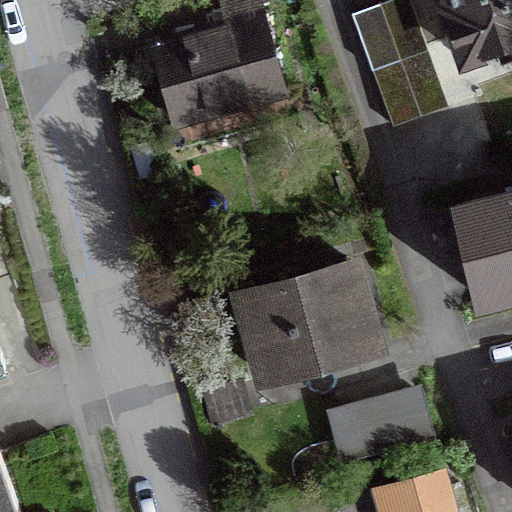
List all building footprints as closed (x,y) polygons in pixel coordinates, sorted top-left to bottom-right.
[(263,0),(217,0),(225,24),(149,45),(170,123),(282,92),(258,2),(263,0)] [(425,52),(405,0),(392,0),(376,6),(397,62),(425,52)] [(511,0),(444,0),(447,4),(441,7),(460,61),(511,42),(511,0)] [(397,62),(376,6),(348,16),(369,72),(397,62)] [(417,118),(445,108),(425,52),(397,62),(417,118)] [(369,72),(390,128),(417,118),(397,62),(369,72)] [(155,142),(126,151),(135,179),(164,170),(155,142)] [(474,297),(511,287),(511,194),(453,208),(474,297)] [(324,271),(238,295),(261,379),(373,348),(349,265),(324,271)] [(191,334),(211,329),(202,299),(183,305),(191,334)] [(198,392),(207,428),(250,417),(241,380),(198,392)] [(338,465),(433,439),(418,385),(323,411),(338,465)] [(16,511),(0,467),(0,511),(16,511)] [(447,511),(437,473),(377,489),(382,511),(447,511)]
